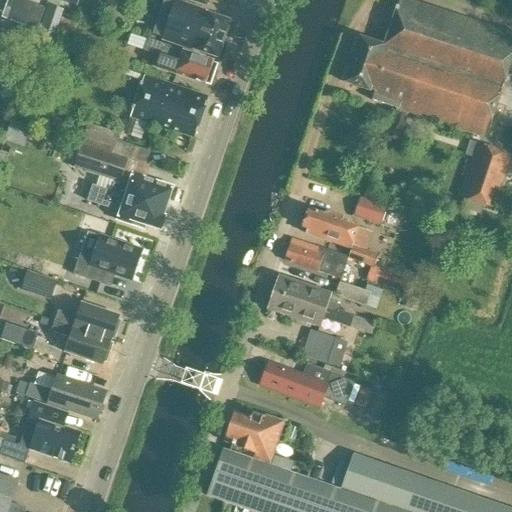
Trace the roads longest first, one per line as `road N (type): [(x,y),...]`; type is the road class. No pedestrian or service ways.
road 1 (tertiary): [(138,364),(265,0)]
road 2 (unknown): [(231,396),(511,499)]
road 3 (residential): [(231,396),(295,195)]
road 4 (tertiary): [(88,511),(138,364)]
road 5 (residential): [(191,511),(231,396)]
